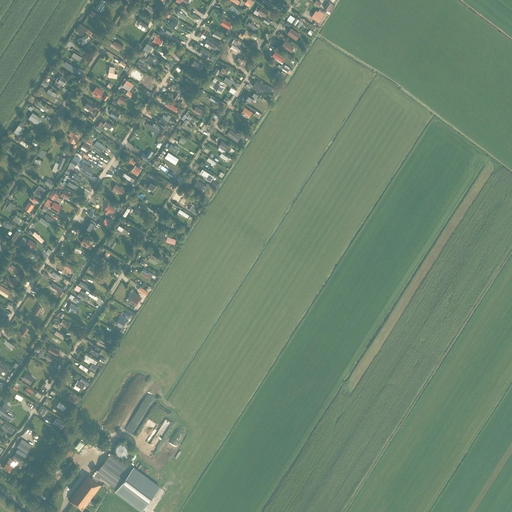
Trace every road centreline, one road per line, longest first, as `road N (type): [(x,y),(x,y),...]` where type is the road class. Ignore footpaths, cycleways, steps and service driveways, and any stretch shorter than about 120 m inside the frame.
road 1 (residential): [(0,459),(295,0)]
road 2 (residential): [(0,336),(215,0)]
road 3 (track): [(0,205),(133,0)]
